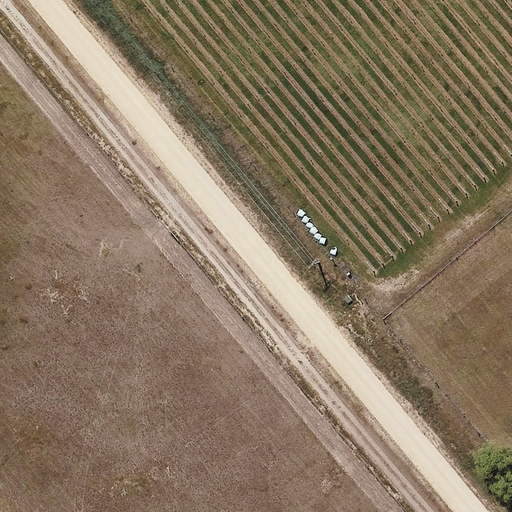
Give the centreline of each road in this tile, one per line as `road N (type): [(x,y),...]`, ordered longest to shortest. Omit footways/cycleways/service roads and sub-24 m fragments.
road 1 (unclassified): [(323,336),(40,0)]
road 2 (track): [(511,179),(323,336)]
road 3 (unclassified): [(323,336),(470,511)]
